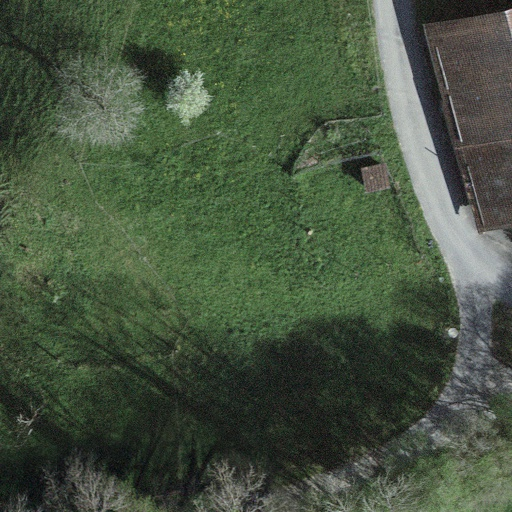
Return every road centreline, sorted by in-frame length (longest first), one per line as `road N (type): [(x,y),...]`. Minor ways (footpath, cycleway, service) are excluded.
road 1 (track): [(254,511),(370,469),(511,396)]
road 2 (track): [(463,251),(477,353),(460,422)]
